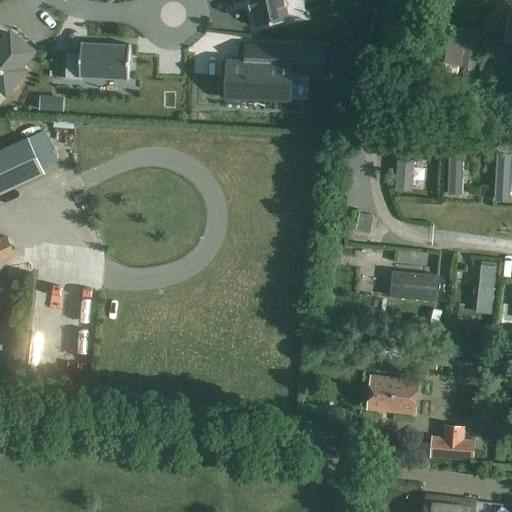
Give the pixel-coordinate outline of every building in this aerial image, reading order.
[(289,21),(284,0),(248,0),(250,11),(253,10),(257,28),(289,21)] [(466,31),(451,28),(443,63),(474,70),(482,31),(467,28),(466,31)] [(7,39),(4,36),(0,32),(0,86),(5,90),(4,90),(7,92),(9,90),(8,90),(22,73),(23,73),(25,71),(22,69),(19,67),(30,53),(31,54),(32,51),(30,50),(13,36),(14,36),(11,34),(9,36),(10,36),(7,39)] [(81,78),(128,80),(130,45),(81,42),(80,55),(66,54),(65,79),(81,80),(81,78)] [(292,106),(294,75),(313,76),(314,48),(266,45),(264,68),(227,66),(225,103),(292,106)] [(171,74),(173,94),(183,93),(181,73),(171,74)] [(48,98),(48,110),(63,111),(64,99),(48,98)] [(511,128),(499,127),(497,147),(511,147),(511,128)] [(436,144),(441,137),(435,133),(430,139),(436,144)] [(448,134),(448,145),(457,145),(457,134),(448,134)] [(0,195),(44,175),(28,139),(0,151),(0,195)] [(412,192),(414,169),(418,169),(418,161),(414,161),(415,152),(398,151),(396,191),(412,192)] [(511,183),(511,173),(511,154),(497,154),(494,201),(510,202),(511,183)] [(448,156),(448,195),(463,195),(464,179),(468,179),(468,171),(464,171),(464,156),(448,156)] [(370,232),(374,215),(360,213),(356,230),(370,232)] [(0,238),(0,262),(15,255),(6,236),(0,238)] [(482,261),(477,313),(492,315),(497,263),(482,261)] [(393,271),(390,297),(436,302),(439,275),(393,271)] [(470,321),(472,303),(463,302),(461,320),(470,321)] [(450,364),(450,371),(474,374),(477,350),(419,343),(416,367),(434,369),(435,362),(450,364)] [(372,377),(368,410),(415,415),(418,381),(372,377)] [(430,458),(473,461),(475,439),(464,438),(465,426),(443,425),(443,437),(431,436),(430,458)] [(427,497),(425,511),(473,511),(475,503),(427,497)]
